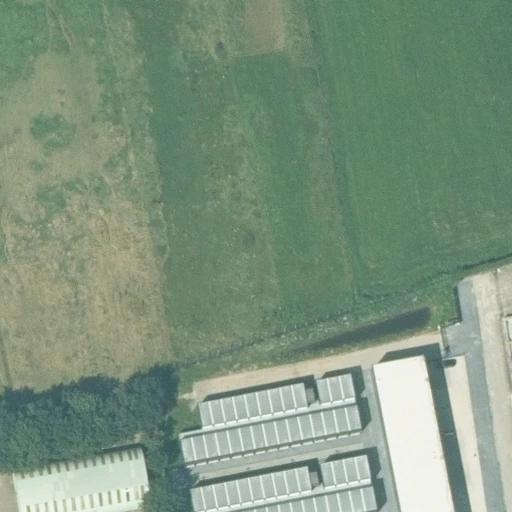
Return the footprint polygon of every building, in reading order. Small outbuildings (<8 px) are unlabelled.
[(422,364),(370,374),(380,424),(432,413),(427,389),(428,389),(423,364),(422,364)] [(201,434),(177,438),(183,470),(361,436),(350,380),(314,387),(318,408),(314,409),(311,395),(304,397),(302,390),(196,410),(201,434)] [(432,413),(380,424),(389,473),(442,462),(438,438),(437,438),(432,413)] [(140,448),(11,471),(18,511),(125,511),(150,508),(140,448)] [(306,473),(188,496),(191,511),(375,511),(365,462),(318,471),(322,492),(318,493),(315,479),(307,480),(306,473)] [(442,462),(389,473),(396,511),(449,511),(451,511),(446,487),(447,487),(442,462)]
